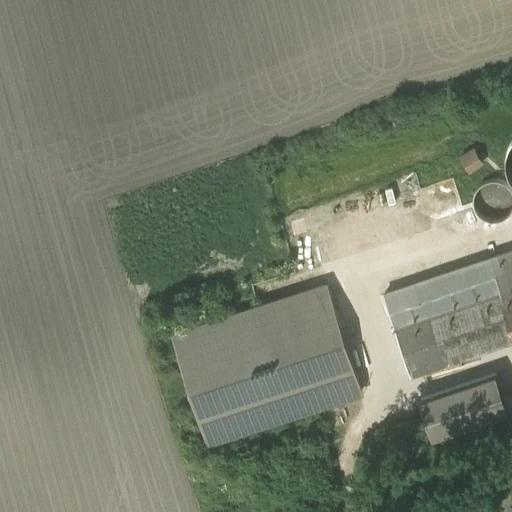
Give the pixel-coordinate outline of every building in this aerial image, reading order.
[(462,153),(473,169),(489,158),(478,142),(462,153)] [(511,202),(511,190),(498,173),(479,187),(500,212),(511,202)] [(454,176),(422,188),(436,224),(447,220),(446,218),(467,210),(454,176)] [(511,237),(388,273),(415,362),(511,333),(511,237)] [(328,284),(173,334),(208,440),(362,389),(328,284)] [(504,363),(428,384),(441,433),(511,413),(511,387),(511,388),(504,363)]
